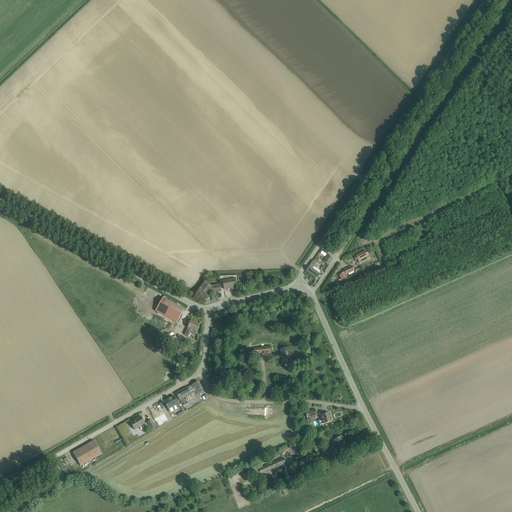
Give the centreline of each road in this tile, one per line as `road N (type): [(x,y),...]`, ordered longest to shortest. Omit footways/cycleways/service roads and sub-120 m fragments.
road 1 (track): [(313,295),(511,0)]
road 2 (unclassified): [(296,285),(485,0)]
road 3 (tertiary): [(208,310),(0,200)]
road 4 (unclassified): [(0,487),(199,370)]
road 5 (unclassified): [(361,405),(231,401),(209,389),(199,370)]
road 6 (tertiary): [(361,405),(313,295),(296,285)]
road 7 (tertiary): [(417,511),(361,405)]
